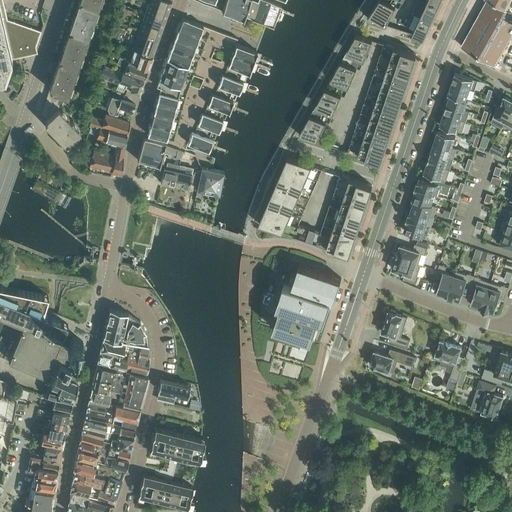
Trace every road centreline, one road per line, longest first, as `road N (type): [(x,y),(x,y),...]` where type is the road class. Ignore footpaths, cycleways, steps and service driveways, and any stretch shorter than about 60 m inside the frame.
road 1 (residential): [(126,186),(107,285),(142,312),(160,349),(120,511)]
road 2 (residential): [(277,511),(364,275)]
road 3 (residential): [(180,0),(134,131),(126,186)]
road 4 (residential): [(505,328),(364,275)]
road 5 (residential): [(395,179),(439,50)]
road 6 (residential): [(126,186),(69,174),(25,118)]
road 7 (unclassified): [(25,118),(65,0)]
